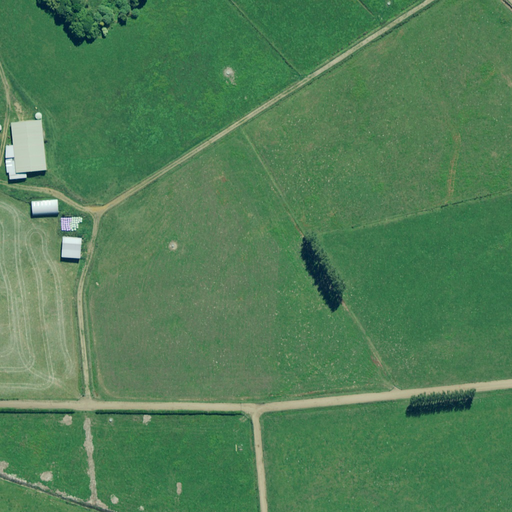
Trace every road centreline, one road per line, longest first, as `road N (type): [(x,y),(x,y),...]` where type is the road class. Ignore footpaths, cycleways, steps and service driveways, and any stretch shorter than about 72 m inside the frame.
road 1 (track): [(511,381),(254,408),(147,404)]
road 2 (track): [(429,0),(153,177)]
road 3 (track): [(86,401),(79,286),(96,213)]
